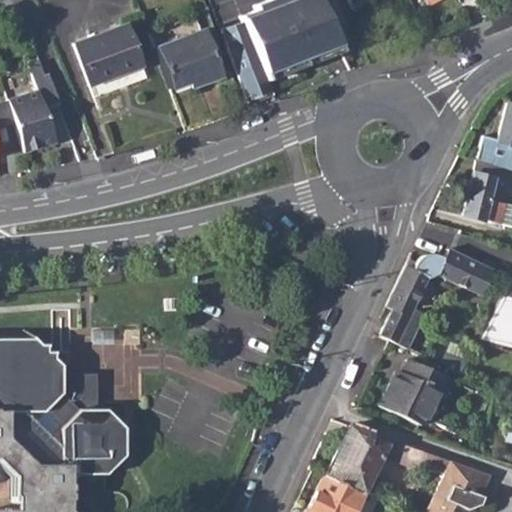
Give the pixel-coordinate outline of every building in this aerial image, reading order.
[(239,19),(241,22),(266,83),(339,53),(313,0),(271,0),(252,7),(254,12),(239,19)] [(345,0),(350,9),(367,0),(345,0)] [(71,42),(88,84),(139,63),(123,21),(71,42)] [(221,30),(247,102),(271,94),(266,83),(241,22),(221,30)] [(153,45),(168,87),(215,69),(199,28),(153,45)] [(31,70),(35,81),(43,78),(39,67),(31,70)] [(43,78),(35,81),(38,88),(45,108),(46,112),(60,107),(48,77),(43,78)] [(45,108),(38,88),(7,97),(25,150),(56,140),(46,112),(45,108)] [(511,103),(505,102),(494,139),(485,136),(479,158),(502,165),(511,168),(511,103)] [(155,160),(153,152),(134,157),(136,165),(155,160)] [(459,212),(497,222),(502,201),(496,199),(497,192),(489,190),(492,177),(499,178),(502,165),(479,158),(473,157),(459,212)] [(379,334),(406,347),(423,314),(412,309),(424,283),(433,272),(476,292),(488,268),(445,247),(441,256),(431,251),(425,251),(418,254),(413,262),(405,258),(383,304),(391,307),(379,334)] [(511,296),(498,293),(478,337),(511,346),(511,296)] [(0,511),(69,511),(69,485),(79,476),(106,477),(125,461),(126,427),(107,409),(95,410),(74,410),(58,394),(58,376),(59,365),(53,359),(54,353),(45,353),(45,345),(38,345),(21,331),(0,330),(0,466),(8,475),(9,510),(0,509),(0,511)] [(379,405),(420,425),(435,391),(438,392),(444,378),(405,360),(393,385),(389,383),(379,405)] [(58,394),(74,410),(95,410),(93,375),(58,376),(58,394)] [(348,426),(324,476),(362,495),(362,492),(377,463),(380,455),(410,466),(413,467),(416,460),(429,465),(433,456),(348,426)] [(404,483),(410,466),(380,455),(377,463),(374,473),(404,483)] [(429,465),(444,472),(449,462),(433,456),(429,465)] [(468,511),(470,505),(474,494),(480,473),(449,462),(444,472),(424,511),(468,511)] [(308,510),(311,511),(354,511),(362,495),(324,476),(308,510)] [(483,497),(474,494),(470,505),(483,497)]
